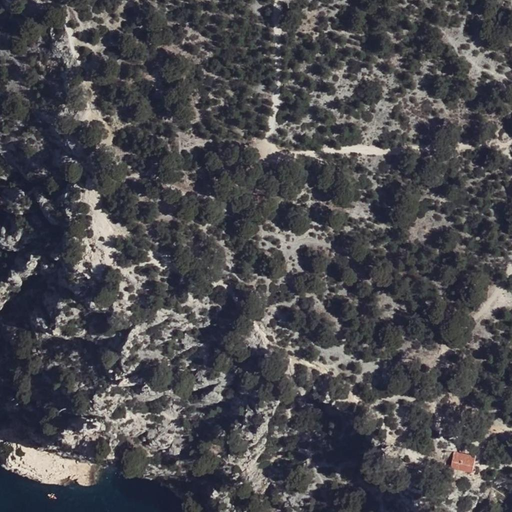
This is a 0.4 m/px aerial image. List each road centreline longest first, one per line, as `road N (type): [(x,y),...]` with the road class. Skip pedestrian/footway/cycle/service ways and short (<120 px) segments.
road 1 (track): [(278,0),(270,153),(492,141),(506,150),(511,171)]
road 2 (track): [(511,264),(447,344),(423,420)]
